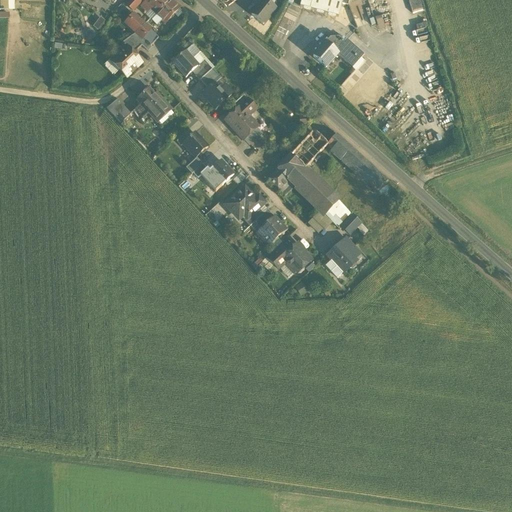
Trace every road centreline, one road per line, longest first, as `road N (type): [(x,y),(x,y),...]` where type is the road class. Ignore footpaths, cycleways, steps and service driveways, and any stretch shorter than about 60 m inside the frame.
road 1 (track): [(0,449),(455,511)]
road 2 (secondary): [(204,4),(511,277)]
road 3 (residential): [(151,63),(313,237)]
